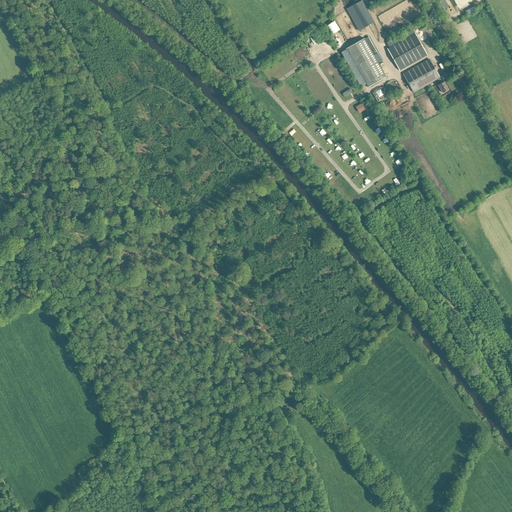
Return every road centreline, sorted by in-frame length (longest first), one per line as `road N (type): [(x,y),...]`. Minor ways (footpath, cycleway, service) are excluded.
road 1 (track): [(169,511),(183,500),(168,466),(174,454),(307,394)]
road 2 (unclassified): [(511,155),(425,0)]
